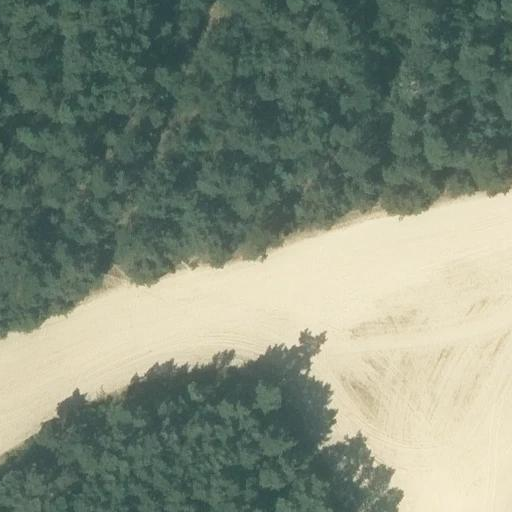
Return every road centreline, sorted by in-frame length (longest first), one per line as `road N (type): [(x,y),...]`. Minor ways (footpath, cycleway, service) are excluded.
road 1 (track): [(511,253),(433,277),(295,294),(176,324),(0,406)]
road 2 (track): [(435,511),(388,415),(351,381),(261,331),(176,324)]
road 3 (track): [(449,511),(469,431),(511,357)]
